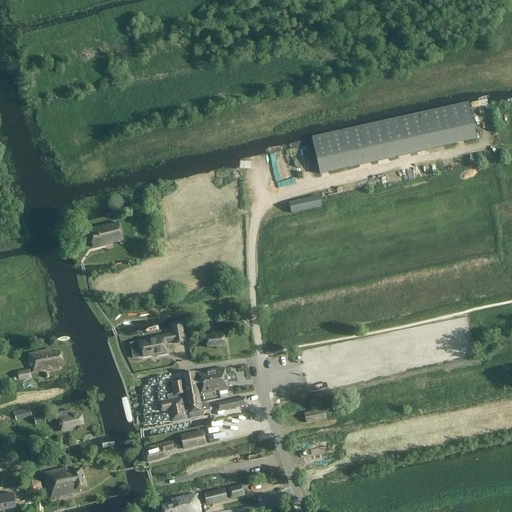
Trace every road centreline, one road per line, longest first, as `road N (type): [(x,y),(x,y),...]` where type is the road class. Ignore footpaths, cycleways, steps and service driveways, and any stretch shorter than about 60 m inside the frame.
road 1 (track): [(259,354),(251,245),(259,210),(286,193),(489,149)]
road 2 (unclassified): [(302,511),(263,396),(259,354)]
